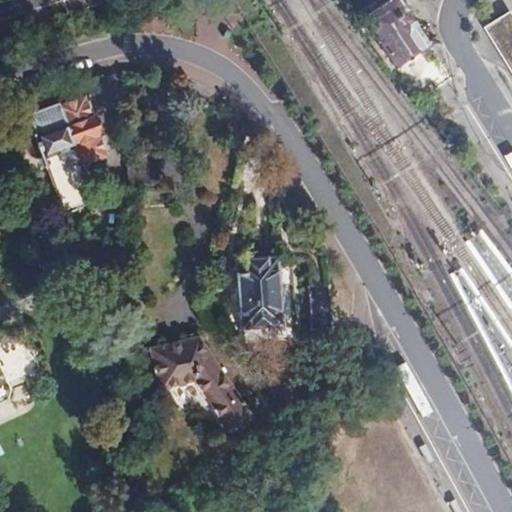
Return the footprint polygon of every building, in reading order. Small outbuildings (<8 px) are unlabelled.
[(188,0),(163,0),(169,20),(192,13),(188,0)] [(250,25),(233,0),(203,0),(229,39),(250,25)] [(386,68),(425,49),(401,0),(385,0),(359,13),(386,68)] [(511,17),(510,15),(485,30),(511,73),(511,17)] [(416,96),(446,77),(427,47),(397,66),(416,96)] [(109,153),(106,142),(101,144),(98,138),(103,136),(98,121),(94,122),(91,115),(95,114),(92,104),(88,105),(86,100),(64,108),(63,105),(31,115),(39,139),(37,140),(63,212),(97,201),(85,165),(106,159),(105,155),(109,153)] [(160,180),(156,151),(129,156),(128,163),(132,185),(160,180)] [(282,323),(277,253),(236,256),(241,326),(282,323)] [(114,299),(117,273),(87,270),(84,305),(103,307),(104,297),(114,299)] [(334,322),(332,287),(331,280),(312,281),(314,324),(334,322)] [(35,376),(39,368),(40,362),(31,339),(12,332),(0,337),(0,402),(3,401),(6,399),(8,387),(24,380),(35,376)] [(252,415),(198,337),(195,336),(195,332),(185,334),(184,338),(149,345),(158,388),(194,380),(229,431),(252,415)] [(39,383),(46,371),(39,368),(35,376),(24,380),(27,388),(39,383)]
